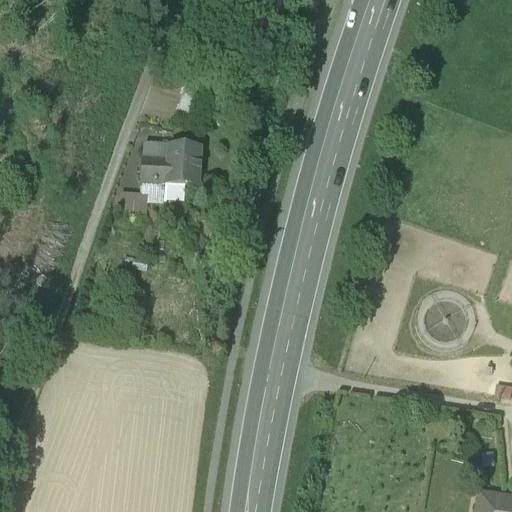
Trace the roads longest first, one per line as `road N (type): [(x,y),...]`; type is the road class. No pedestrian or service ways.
road 1 (primary): [(255,511),(317,209),(378,0)]
road 2 (track): [(0,474),(170,0)]
road 3 (track): [(279,373),(511,412)]
